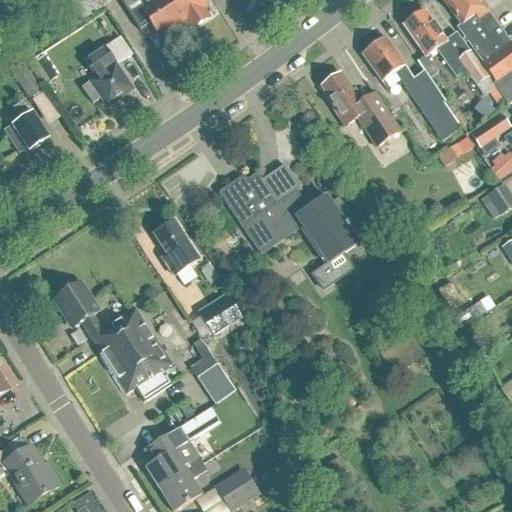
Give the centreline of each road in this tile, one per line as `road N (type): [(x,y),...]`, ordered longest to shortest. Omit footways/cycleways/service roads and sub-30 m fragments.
road 1 (primary): [(0,242),(225,95),(352,0)]
road 2 (residential): [(125,511),(0,311)]
